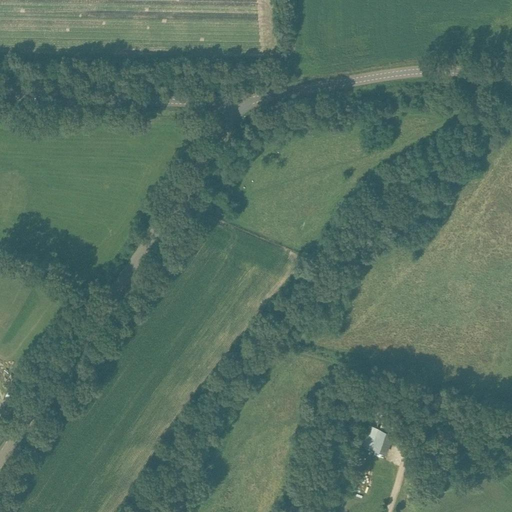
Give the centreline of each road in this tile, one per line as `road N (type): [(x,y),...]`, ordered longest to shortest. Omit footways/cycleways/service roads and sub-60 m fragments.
road 1 (unclassified): [(0,461),(228,123),(235,101)]
road 2 (unclassified): [(235,101),(413,71),(511,79)]
road 3 (unclassified): [(235,101),(0,95)]
road 4 (track): [(511,420),(406,452),(388,511)]
